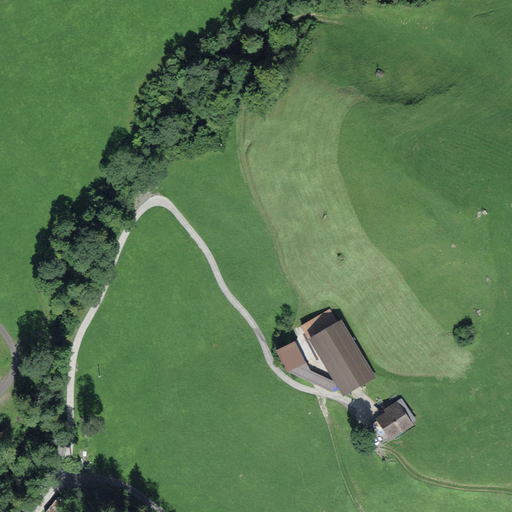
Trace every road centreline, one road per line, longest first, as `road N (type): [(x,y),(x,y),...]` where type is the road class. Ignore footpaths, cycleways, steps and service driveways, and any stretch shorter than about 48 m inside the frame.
road 1 (track): [(40,511),(73,451),(81,329),(126,228),(150,202),(176,212),(208,252),(272,365),(290,382),(363,409)]
road 2 (track): [(323,394),(370,511)]
